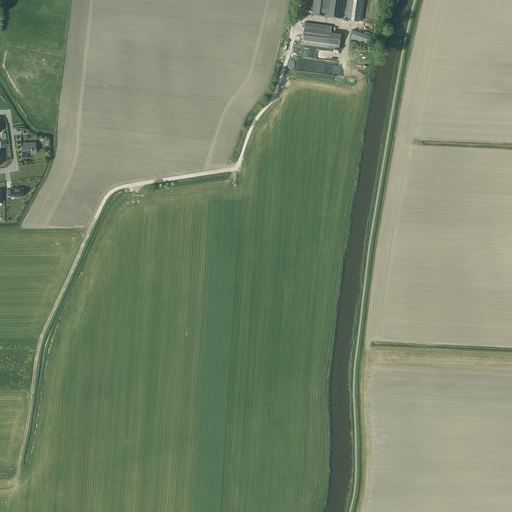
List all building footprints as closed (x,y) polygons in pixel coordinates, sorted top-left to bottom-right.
[(314,0),(313,13),(343,17),(344,0),(314,0)] [(347,0),(345,18),(362,20),(364,0),(347,0)] [(302,43),(304,43),(328,46),(331,26),(304,22),(302,43)] [(370,35),(353,29),(350,38),(368,43),(370,35)] [(32,153),(37,153),(37,143),(25,143),(25,145),(22,145),(22,158),(28,158),(28,152),(32,152),(32,153)] [(7,188),(7,195),(14,195),(14,196),(19,196),(19,195),(23,195),(23,186),(10,186),(10,188),(7,188)]
